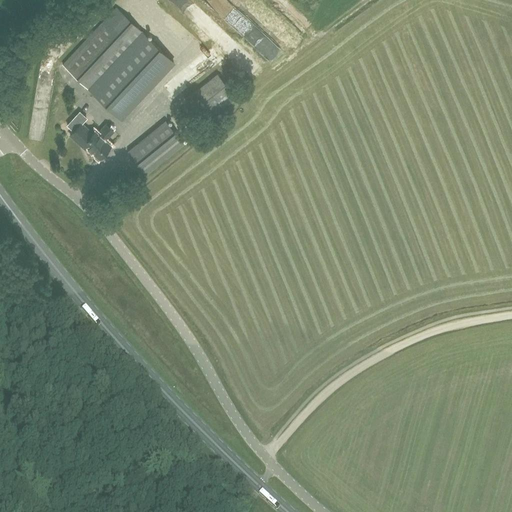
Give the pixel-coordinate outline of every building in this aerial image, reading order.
[(179,0),(176,5),(192,17),(199,7),(189,0),(179,0)] [(62,65),(92,93),(120,118),(173,61),(123,15),(111,28),(104,20),(62,65)] [(304,18),(301,23),(307,27),(310,23),(304,18)] [(239,29),(264,55),(275,45),(250,19),(239,29)] [(280,47),(277,44),(266,55),(269,58),(280,47)] [(185,99),(200,117),(231,92),(216,74),(185,99)] [(50,107),(38,104),(35,119),(43,121),(45,115),(48,116),(50,107)] [(183,143),(165,121),(128,151),(146,174),(183,143)] [(105,141),(114,131),(106,124),(97,134),(94,131),(92,134),(80,124),(70,135),(82,146),(84,144),(99,158),(110,145),(105,141)] [(47,137),(48,127),(34,127),(33,136),(47,137)]
